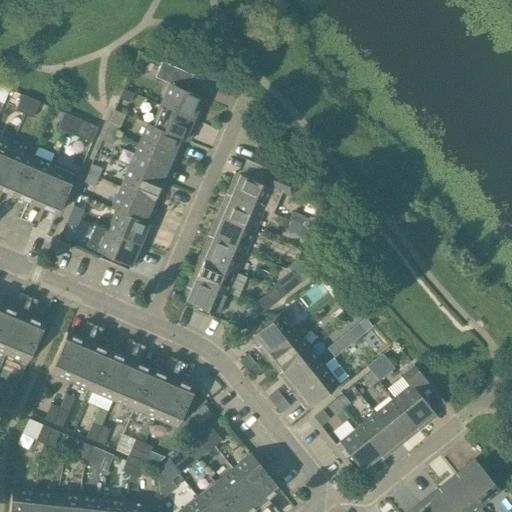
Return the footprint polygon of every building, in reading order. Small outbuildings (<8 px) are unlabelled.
[(161,105),(198,121),(207,99),(187,91),(194,74),(162,60),(155,77),(170,83),(161,105)] [(134,93),(123,88),(119,97),(130,102),(134,93)] [(15,110),(24,113),(31,97),(22,94),(15,110)] [(31,97),(24,113),(33,117),(39,101),(31,97)] [(161,105),(153,125),(152,125),(185,139),(184,140),(189,142),(198,121),(161,105)] [(67,131),(73,116),(64,112),(58,127),(67,131)] [(81,119),(73,116),(67,131),(91,141),(97,127),(81,119)] [(105,130),(116,135),(120,125),(109,120),(105,130)] [(138,144),(176,160),(184,140),(185,139),(152,125),(153,125),(147,122),(138,144)] [(112,144),(116,135),(105,130),(101,139),(112,144)] [(0,169),(10,144),(0,140),(0,169)] [(0,188),(14,195),(32,153),(10,144),(0,169),(0,188)] [(138,144),(129,165),(167,181),(176,160),(138,144)] [(35,204),(53,162),(32,153),(14,195),(35,204)] [(74,172),(53,162),(35,204),(57,213),(74,172)] [(87,172),(98,177),(102,168),(91,163),(87,172)] [(158,202),(167,181),(129,165),(120,186),(158,202)] [(235,171),(226,193),(264,208),(263,210),(272,214),(282,192),(291,195),(297,181),(267,168),(261,182),(235,171)] [(98,177),(87,172),(83,181),(94,186),(98,177)] [(149,222),(158,202),(120,186),(111,207),(116,210),(117,209),(149,223),(149,222)] [(226,193),(217,214),(255,229),(263,210),(264,208),(226,193)] [(69,213),(80,218),(84,209),(73,204),(69,213)] [(31,208),(25,205),(20,217),(26,220),(31,208)] [(117,209),(116,210),(108,230),(144,245),(154,224),(149,222),(149,223),(117,209)] [(41,212),(35,210),(30,221),(36,224),(41,212)] [(294,211),(290,220),(301,225),(305,216),(294,211)] [(76,227),(80,218),(69,213),(65,223),(76,227)] [(255,229),(217,214),(208,235),(246,250),(255,229)] [(290,220),(286,229),(297,234),(302,236),(306,227),(301,225),(290,220)] [(95,224),(86,246),(99,251),(135,267),(144,245),(108,230),(95,224)] [(237,271),(246,250),(208,235),(199,256),(237,271)] [(228,292),(237,271),(199,256),(190,276),(228,292)] [(302,265),(294,271),(302,281),(310,274),(302,265)] [(271,287),(273,288),(281,297),(302,281),(294,271),(293,272),(291,271),(271,287)] [(219,314),(228,292),(190,276),(181,298),(219,314)] [(319,290),(312,281),(296,294),(304,303),(319,290)] [(262,313),(281,297),(273,288),(254,303),(262,313)] [(27,295),(21,292),(16,304),(22,306),(27,295)] [(38,299),(31,296),(26,308),(33,311),(38,299)] [(0,306),(0,351),(5,354),(22,312),(1,303),(0,306)] [(262,313),(254,303),(253,304),(254,304),(246,311),(253,320),(262,313)] [(264,354),(296,329),(281,310),(250,336),(264,354)] [(44,322),(22,312),(5,354),(26,363),(44,322)] [(372,327),(365,318),(349,331),(355,339),(372,327)] [(93,322),(86,320),(82,332),(88,334),(93,322)] [(103,327),(97,324),(92,336),(98,339),(103,327)] [(279,371),(310,346),(296,329),(264,354),(279,371)] [(48,372),(70,381),(88,340),(66,331),(48,372)] [(135,340),(129,338),(124,349),(130,352),(135,340)] [(88,340),(70,381),(91,390),(109,349),(88,340)] [(145,345),(139,342),(134,354),(140,356),(145,345)] [(293,389),(324,364),(310,346),(279,371),(293,389)] [(109,349),(91,390),(113,399),(130,358),(109,349)] [(246,368),(254,362),(248,354),(240,361),(246,368)] [(177,358),(171,356),(166,367),(172,370),(177,358)] [(324,364),(293,389),(307,407),(337,383),(340,387),(349,379),(347,377),(348,376),(333,357),(324,364)] [(113,399),(134,408),(151,367),(130,358),(113,399)] [(188,363),(181,360),(176,372),(183,374),(188,363)] [(254,362),(246,368),(252,376),(260,369),(254,362)] [(370,370),(378,380),(386,374),(378,364),(370,370)] [(134,408),(155,417),(172,376),(151,367),(134,408)] [(410,384),(393,398),(418,429),(436,415),(422,396),(433,387),(417,368),(405,378),(410,384)] [(378,380),(370,370),(362,377),(370,387),(378,380)] [(194,385),(172,376),(155,417),(177,426),(194,385)] [(274,404),(283,397),(277,389),(268,396),(274,404)] [(334,399),(342,408),(350,403),(342,393),(334,399)] [(289,405),(283,397),(274,404),(281,412),(289,405)] [(418,429),(393,398),(375,412),(400,444),(418,429)] [(342,408),(334,399),(326,405),(334,414),(342,408)] [(53,422),(59,407),(51,403),(44,418),(53,422)] [(68,410),(59,407),(53,422),(61,426),(68,410)] [(375,412),(357,426),(383,458),(400,444),(375,412)] [(95,440),(101,424),(93,421),(86,436),(95,440)] [(44,443),(51,428),(42,424),(35,440),(44,443)] [(110,428),(101,424),(95,440),(103,444),(110,428)] [(210,426),(203,431),(214,445),(221,439),(210,426)] [(364,472),(383,458),(357,426),(339,441),(364,472)] [(51,428),(44,443),(52,447),(59,431),(51,428)] [(207,451),(214,445),(203,431),(196,437),(207,451)] [(128,454),(137,458),(143,442),(135,438),(128,454)] [(77,458),(85,461),(92,445),(84,442),(77,458)] [(143,442),(137,458),(145,461),(152,446),(143,442)] [(101,449),(92,445),(85,461),(94,465),(101,449)] [(232,467),(260,502),(279,487),(251,452),(232,467)] [(130,474),(137,458),(128,454),(121,470),(130,474)] [(175,454),(168,460),(179,474),(186,468),(175,454)] [(145,461),(137,458),(130,474),(139,477),(145,461)] [(457,473),(482,504),(501,490),(475,458),(457,473)] [(171,480),(179,474),(168,460),(160,466),(171,480)] [(232,467),(214,482),(238,511),(247,511),(260,502),(232,467)] [(459,511),(472,511),(482,504),(457,473),(439,487),(459,511)] [(238,511),(214,482),(197,496),(209,511),(238,511)] [(33,511),(35,489),(12,487),(9,511),(33,511)] [(429,511),(459,511),(439,487),(421,501),(429,511)] [(56,511),(58,492),(35,489),(33,511),(56,511)] [(79,511),(81,494),(58,492),(56,511),(79,511)] [(102,511),(104,497),(81,494),(79,511),(102,511)] [(178,511),(176,511),(209,511),(197,496),(178,511)] [(125,511),(127,499),(104,497),(102,511),(125,511)] [(149,511),(150,501),(127,499),(125,511),(149,511)] [(276,511),(279,511),(271,501),(265,505),(271,511),(276,511)] [(429,511),(421,501),(408,511),(429,511)]
